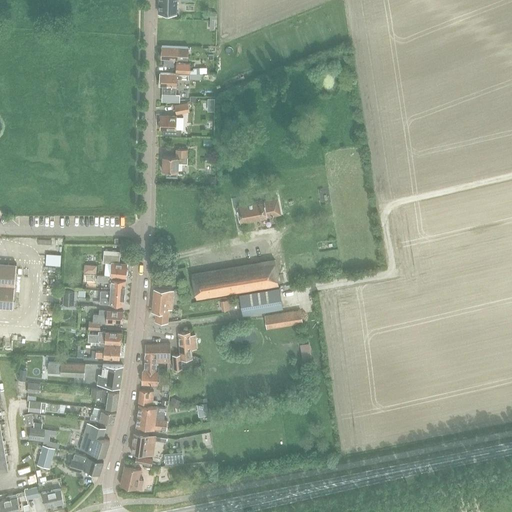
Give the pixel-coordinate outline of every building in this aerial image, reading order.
[(158,0),(158,12),(176,13),(176,0),(158,0)] [(161,45),(161,58),(164,58),(163,65),(173,66),(174,58),(177,59),(187,59),(188,52),(188,46),(161,45)] [(189,70),(190,63),(176,63),(175,72),(189,72),(189,70)] [(162,93),(176,94),(176,79),(190,79),(190,74),(160,72),(160,85),(162,85),(162,93)] [(176,113),(189,110),(187,101),(174,104),(176,113)] [(160,115),(159,128),(163,128),(163,134),(181,134),(181,129),(176,129),(176,121),(176,115),(160,115)] [(162,170),(167,170),(166,176),(177,177),(177,170),(178,170),(178,162),(187,163),(187,149),(176,148),(175,155),(162,155),(162,170)] [(281,213),(278,197),(264,199),(237,204),(240,221),(267,216),(281,213)] [(43,249),(43,260),(57,261),(58,250),(43,249)] [(335,259),(335,252),(289,251),(289,265),(313,265),(313,259),(335,259)] [(111,275),(99,274),(119,276),(126,276),(127,264),(119,263),(120,255),(104,254),(103,262),(112,263),(111,275)] [(81,269),(94,270),(94,260),(81,259),(81,269)] [(274,259),(191,273),(196,298),(278,285),(274,259)] [(0,306),(13,307),(16,263),(0,262),(0,306)] [(119,279),(119,276),(99,274),(98,281),(111,282),(111,291),(102,290),(125,292),(126,280),(119,279)] [(17,277),(15,307),(27,308),(29,278),(17,277)] [(42,289),(49,288),(48,277),(41,278),(42,289)] [(279,287),(239,294),(242,314),(282,307),(279,287)] [(64,289),(63,303),(74,304),(75,289),(64,289)] [(154,289),(152,311),(156,311),(155,321),(168,322),(169,307),(172,307),(172,300),(173,290),(154,289)] [(124,305),(125,292),(102,290),(101,303),(124,305)] [(226,294),(218,295),(220,306),(228,304),(226,294)] [(101,321),(106,322),(114,323),(114,321),(123,322),(123,310),(100,308),(100,313),(94,313),(93,321),(89,320),(89,328),(100,328),(101,321)] [(300,310),(265,315),(267,327),(302,322),(300,310)] [(122,332),(99,330),(98,333),(89,333),(89,341),(121,343),(122,332)] [(180,354),(173,355),(174,368),(182,368),(182,363),(187,362),(187,355),(192,355),(191,349),(192,349),(196,348),(195,335),(190,335),(190,332),(178,333),(180,354)] [(92,350),(92,357),(96,357),(120,359),(120,345),(104,344),(104,351),(96,351),(92,350)] [(170,344),(146,344),(145,370),(143,370),(143,383),(158,383),(158,371),(159,371),(159,367),(156,367),(156,361),(170,361),(170,344)] [(84,375),(85,364),(85,363),(48,361),(48,370),(60,371),(60,374),(84,375)] [(120,387),(123,365),(103,364),(102,374),(98,374),(97,383),(120,387)] [(28,381),(28,391),(39,392),(40,382),(28,381)] [(117,408),(119,391),(104,389),(93,387),(92,395),(102,397),(101,400),(107,401),(106,407),(117,408)] [(153,390),(143,389),(140,389),(139,402),(158,403),(158,400),(152,400),(153,390)] [(172,397),(169,403),(178,408),(181,401),(172,397)] [(47,409),(61,410),(62,400),(48,399),(47,409)] [(30,400),(28,410),(40,411),(45,412),(46,402),(30,400)] [(207,402),(197,404),(197,405),(199,416),(209,414),(207,402)] [(157,406),(157,405),(139,404),(136,425),(154,427),(166,429),(167,419),(164,419),(166,407),(157,406)] [(113,423),(116,412),(100,408),(99,414),(92,413),(91,418),(113,423)] [(25,414),(27,425),(34,424),(32,413),(25,414)] [(87,422),(80,448),(84,449),(84,450),(105,456),(110,440),(103,438),(105,427),(87,422)] [(0,470),(8,469),(0,423),(0,470)] [(31,427),(30,438),(43,440),(45,428),(31,427)] [(134,432),(131,451),(146,453),(149,454),(153,454),(156,439),(165,441),(166,437),(152,435),(149,434),(134,432)] [(49,468),(55,448),(43,445),(38,464),(49,468)] [(104,461),(75,452),(73,458),(72,458),(69,468),(81,471),(82,468),(100,474),(104,461)] [(182,452),(165,454),(166,463),(183,461),(182,452)] [(152,457),(137,454),(136,461),(151,464),(152,457)] [(141,468),(124,464),(120,484),(137,488),(137,487),(141,488),(143,479),(139,478),(141,468)] [(27,499),(39,496),(37,486),(25,489),(27,499)] [(61,488),(42,492),(46,506),(64,502),(61,488)] [(7,499),(0,500),(0,504),(1,511),(20,511),(17,496),(22,495),(21,491),(6,495),(7,499)]
